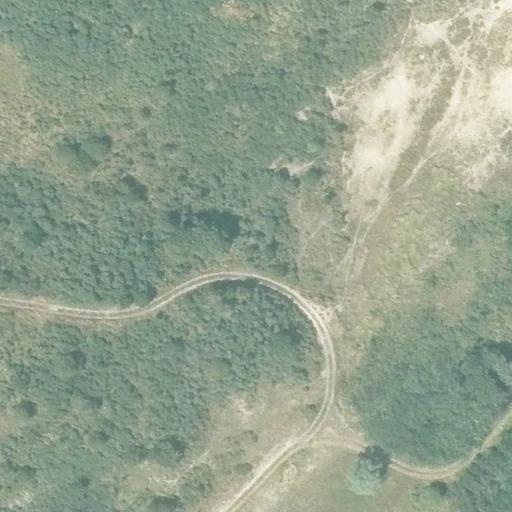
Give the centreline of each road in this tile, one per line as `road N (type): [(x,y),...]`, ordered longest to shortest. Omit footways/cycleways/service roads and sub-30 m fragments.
road 1 (track): [(0,303),(128,314),(217,275),(257,278),(289,292),(321,332),(333,389),(321,427)]
road 2 (track): [(321,332),(379,208),(450,119),(484,7)]
road 3 (track): [(511,410),(470,455),(429,465),(321,427),(242,496)]
